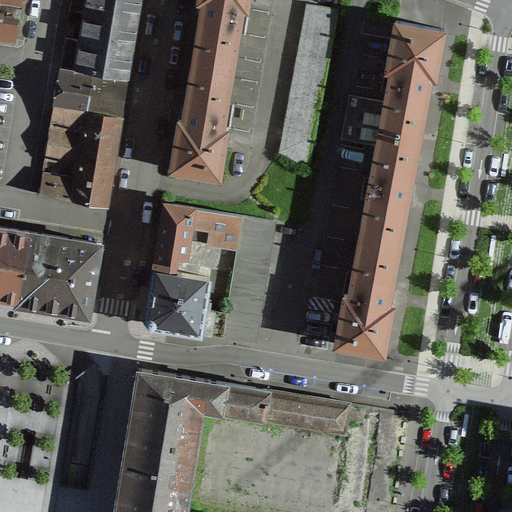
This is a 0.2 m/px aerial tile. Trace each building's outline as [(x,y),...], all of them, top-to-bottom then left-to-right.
[(70,0),(69,8),(91,11),(90,20),(134,28),(136,20),(139,0),(70,0)] [(201,0),(192,59),(233,66),(243,6),(247,7),(247,0),(201,0)] [(20,4),(0,1),(0,36),(14,39),(20,4)] [(308,166),(338,8),(313,3),(301,27),(279,149),(308,166)] [(376,144),(367,189),(395,194),(407,196),(430,76),(435,77),(444,27),(395,19),(385,68),(390,69),(384,100),(376,144)] [(78,39),(64,36),(59,68),(91,73),(126,78),(128,66),(131,50),(134,28),(90,20),(86,40),(78,39)] [(174,140),(170,167),(220,175),(228,126),(223,125),(233,66),(192,59),(182,117),(178,117),(174,140)] [(57,83),(54,103),(86,109),(91,73),(59,68),(57,83)] [(91,73),(86,109),(120,114),(122,101),(126,78),(91,73)] [(339,137),(376,144),(384,100),(347,93),(339,137)] [(54,103),(47,140),(58,142),(79,145),(114,151),(116,139),(120,114),(86,109),(54,103)] [(47,140),(44,160),(56,163),(58,142),(47,140)] [(58,142),(56,163),(76,165),(79,145),(58,142)] [(76,178),(73,197),(105,202),(108,185),(114,151),(79,145),(76,165),(74,178),(76,178)] [(74,178),(42,172),(39,192),(73,197),(76,178),(74,178)] [(395,194),(367,189),(348,293),(344,292),(334,342),(367,347),(395,194)] [(395,194),(367,347),(383,350),(392,301),(388,300),(407,196),(395,194)] [(160,226),(154,259),(176,263),(178,254),(183,222),(189,224),(193,205),(164,200),(160,226)] [(228,211),(193,205),(189,224),(192,224),(209,227),(225,230),(228,211)] [(241,213),(228,211),(225,230),(223,242),(236,245),(241,213)] [(272,218),(241,213),(236,245),(221,334),(252,339),(272,218)] [(183,222),(178,254),(186,256),(190,237),(192,224),(189,224),(183,222)] [(209,227),(192,224),(190,237),(207,240),(209,227)] [(0,225),(0,293),(17,297),(29,230),(0,225)] [(223,242),(225,230),(209,227),(207,240),(223,242)] [(57,235),(29,230),(17,297),(17,300),(30,302),(73,309),(86,312),(98,242),(57,235)] [(147,300),(145,315),(150,323),(199,331),(208,276),(195,274),(175,271),(176,263),(154,259),(147,300)] [(184,511),(201,408),(343,431),(348,403),(136,369),(112,511),(184,511)]
